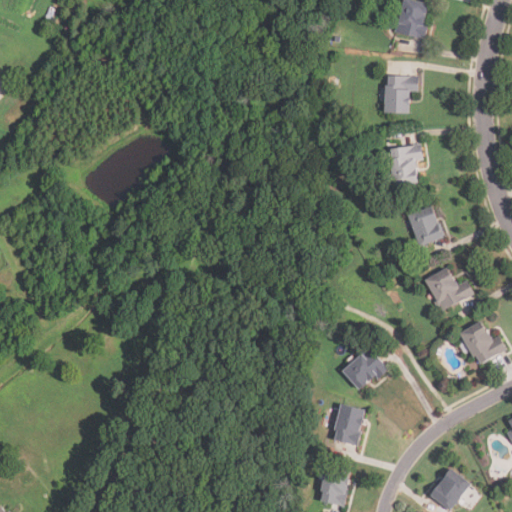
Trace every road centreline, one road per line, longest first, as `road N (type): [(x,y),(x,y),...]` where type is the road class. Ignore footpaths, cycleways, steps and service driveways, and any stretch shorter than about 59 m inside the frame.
road 1 (residential): [(511,227),(486,127),(490,49),(503,0)]
road 2 (residential): [(511,390),(433,436),(398,481),(386,511)]
